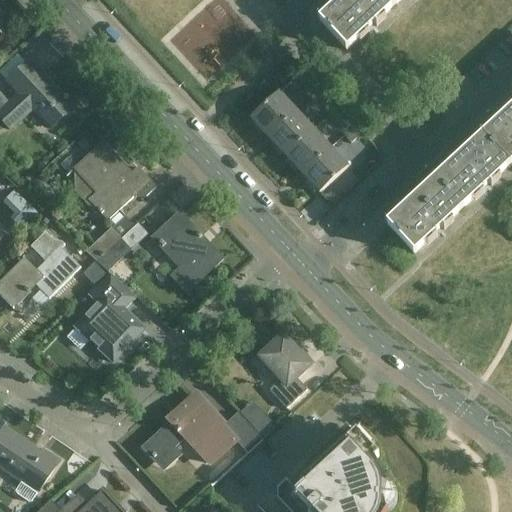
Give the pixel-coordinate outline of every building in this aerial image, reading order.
[(346,0),(322,23),(319,20),(318,21),(347,52),(366,33),(369,36),(370,35),(367,33),(374,26),(377,29),(377,28),(375,26),(394,8),(387,0),(346,0)] [(51,131),(58,124),(73,111),(66,103),(70,100),(68,97),(64,101),(51,87),(48,89),(27,66),(8,84),(19,96),(8,106),(0,97),(0,120),(11,132),(33,112),(51,131)] [(322,90),(315,83),(303,94),(310,101),(322,90)] [(329,98),(322,90),(310,101),(317,109),(329,98)] [(268,140),(296,114),(279,96),(280,96),(279,95),(251,121),(251,122),(252,121),(263,133),(266,130),(272,136),(268,140)] [(511,112),(484,139),(481,135),(480,136),(509,167),(511,164),(511,112)] [(274,146),(286,158),(313,132),(296,114),(268,140),(272,137),(278,143),(274,146)] [(356,127),(349,119),(337,130),(344,138),(356,127)] [(363,134),(356,127),(344,138),(351,145),(363,134)] [(302,176),(302,177),(330,150),(313,132),(286,158),(297,170),(300,167),(306,173),(302,176)] [(483,140),(481,142),(436,183),(433,180),(462,211),(481,193),(484,196),(485,195),(482,192),(489,186),(491,189),(492,188),(490,185),(509,167),(480,136),(480,137),(483,140)] [(103,144),(89,158),(74,171),(86,183),(76,193),(95,214),(97,212),(108,223),(141,193),(146,199),(156,190),(138,170),(129,178),(124,173),(126,171),(126,170),(125,170),(103,146),(104,145),(103,144)] [(330,150),(302,177),(306,173),(312,179),(308,182),(319,194),(319,195),(348,169),(347,168),(347,169),(330,150)] [(436,184),(425,193),(389,227),(386,223),(385,224),(414,256),(434,237),(436,240),(437,239),(435,236),(442,230),(444,233),(445,232),(443,229),(462,211),(433,180),(436,184)] [(171,279),(173,281),(187,296),(223,261),(207,244),(206,246),(200,240),(202,239),(199,236),(198,237),(179,217),(181,215),(180,215),(154,239),(182,269),(171,279)] [(154,216),(138,231),(148,242),(164,227),(154,216)] [(86,254),(97,264),(121,242),(111,232),(86,254)] [(27,264),(11,280),(0,291),(0,297),(11,309),(25,294),(28,297),(30,295),(28,292),(34,286),(49,301),(81,270),(62,250),(65,247),(63,245),(52,243),(45,235),(30,250),(45,265),(36,274),(27,264)] [(121,242),(97,264),(108,274),(130,253),(121,242)] [(136,300),(110,276),(88,297),(98,307),(87,318),(86,320),(78,328),(76,330),(78,331),(88,340),(88,341),(90,342),(100,351),(100,352),(101,353),(102,353),(112,363),(113,365),(115,363),(122,354),(123,355),(124,353),(133,343),(134,343),(135,342),(135,341),(142,333),(143,333),(144,332),(143,330),(142,331),(132,321),(131,319),(131,320),(124,313),(136,300)] [(270,393),(287,411),(307,392),(297,380),(311,367),(284,337),(260,359),(281,382),(270,393)] [(157,464),(161,466),(166,467),(171,465),(174,460),(174,455),(172,451),(185,438),(211,466),(236,443),(248,456),(263,442),(238,415),(224,428),(196,397),(170,421),(172,424),(144,451),(157,464)] [(4,430),(0,435),(0,470),(21,485),(16,492),(17,496),(28,504),(32,503),(37,496),(38,496),(60,463),(43,451),(41,455),(4,430)] [(313,480),(295,497),(308,511),(386,511),(388,487),(375,463),(379,459),(357,435),(361,432),(360,431),(310,477),(311,479),(312,478),(313,480)] [(119,511),(116,508),(103,493),(81,511),(119,511)]
